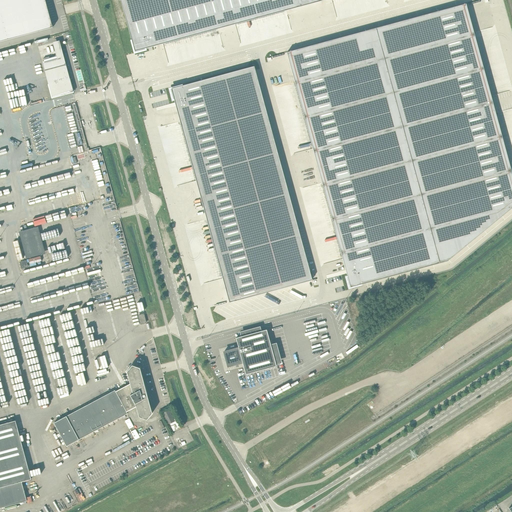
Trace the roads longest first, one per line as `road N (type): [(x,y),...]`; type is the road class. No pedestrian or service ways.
road 1 (unclassified): [(271,511),(193,377),(92,0)]
road 2 (unknown): [(39,101),(21,109),(20,121),(32,156),(53,156),(41,109)]
road 3 (tertiary): [(401,443),(287,511)]
road 4 (tertiary): [(401,443),(511,370)]
